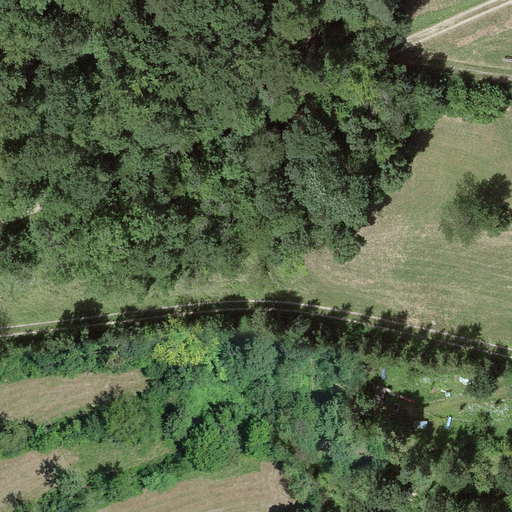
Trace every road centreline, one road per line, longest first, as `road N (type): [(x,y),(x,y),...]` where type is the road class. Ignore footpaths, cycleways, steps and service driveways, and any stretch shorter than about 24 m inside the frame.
road 1 (track): [(0,220),(509,0)]
road 2 (track): [(511,355),(279,305),(0,332)]
road 3 (track): [(511,74),(379,56)]
